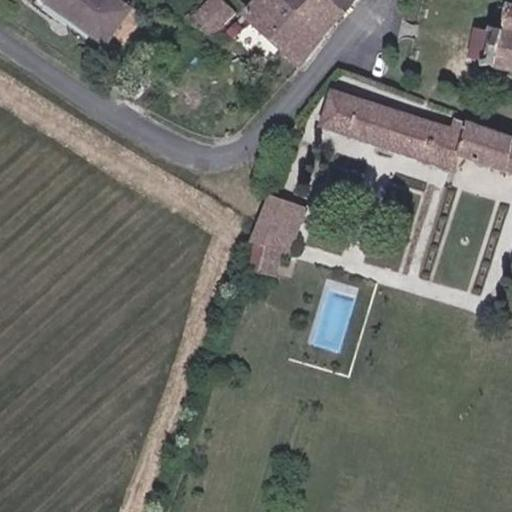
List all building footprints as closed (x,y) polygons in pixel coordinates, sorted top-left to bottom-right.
[(138,4),(131,0),(53,0),(110,39),(138,4)] [(243,9),(232,0),(218,0),(206,13),(203,11),(197,16),(220,33),(243,9)] [(330,31),(307,6),(300,0),(265,0),(251,13),(308,62),(326,35),(330,31)] [(491,27),(503,35),(496,59),(482,59),(482,65),(498,63),(511,66),(511,3),(510,3),(503,29),(493,22),(491,27)] [(456,171),(461,154),(511,171),(511,135),(459,115),(454,129),(338,91),(326,129),(456,171)] [(295,253),(297,246),(298,240),(287,237),(295,205),(270,196),(254,240),(295,253)] [(287,237),(298,240),(306,209),(295,205),(287,237)]
